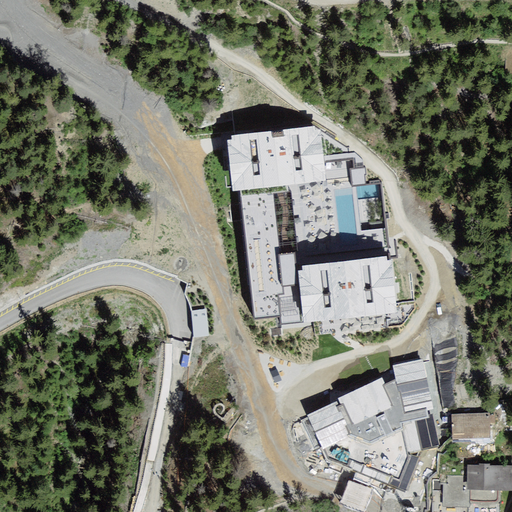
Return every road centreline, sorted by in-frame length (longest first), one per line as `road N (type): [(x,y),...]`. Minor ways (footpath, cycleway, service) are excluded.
road 1 (track): [(379,511),(288,473),(277,460),(273,422),(291,382),(310,368),(393,343),(433,295),(435,272),(389,178),(261,73),(119,0)]
road 2 (track): [(12,0),(24,18),(120,90),(147,123),(273,422)]
